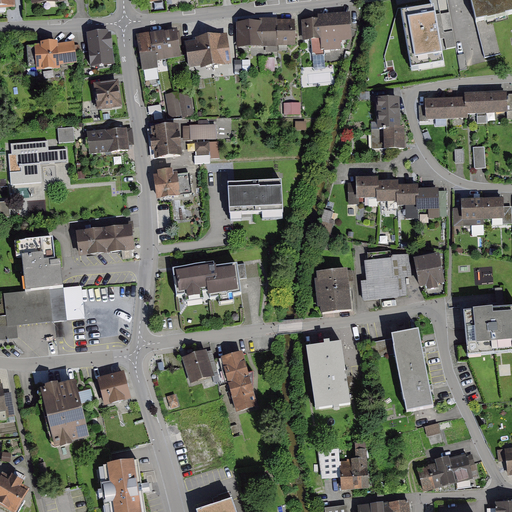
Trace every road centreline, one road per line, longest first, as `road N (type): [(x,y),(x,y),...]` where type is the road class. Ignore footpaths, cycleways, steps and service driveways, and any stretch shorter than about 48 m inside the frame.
road 1 (residential): [(499,493),(448,374),(435,307),(162,342),(136,352)]
road 2 (residential): [(123,23),(148,250),(136,352)]
road 3 (residential): [(511,189),(460,183),(438,168),(409,107),(412,94),(428,87),(511,78)]
road 4 (residential): [(123,23),(328,0)]
road 5 (residential): [(136,352),(178,511)]
road 6 (residential): [(136,352),(0,362)]
road 7 (residential): [(0,28),(123,23)]
road 8 (unknown): [(146,266),(76,271),(52,230)]
